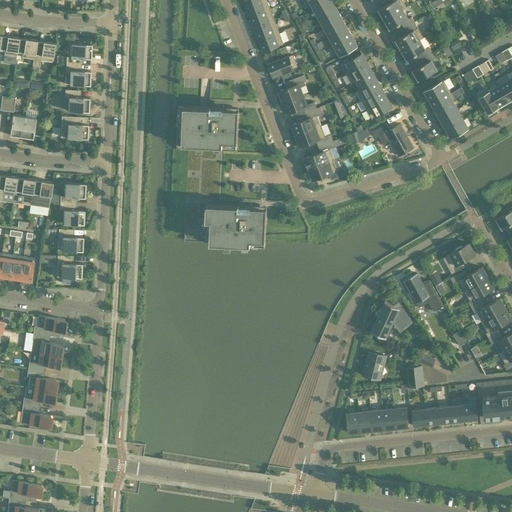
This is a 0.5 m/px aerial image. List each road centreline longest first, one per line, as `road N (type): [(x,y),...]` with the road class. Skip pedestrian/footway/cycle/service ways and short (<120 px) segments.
road 1 (residential): [(442,160),(303,203),(225,0)]
road 2 (residential): [(313,494),(322,454),(331,449),(511,430)]
road 3 (residential): [(86,461),(313,494)]
road 4 (residential): [(442,160),(352,0)]
road 5 (residential): [(86,461),(98,329),(89,308)]
road 6 (residential): [(89,308),(100,290),(105,162)]
road 7 (residential): [(105,162),(111,24)]
road 8 (residential): [(313,494),(437,511)]
